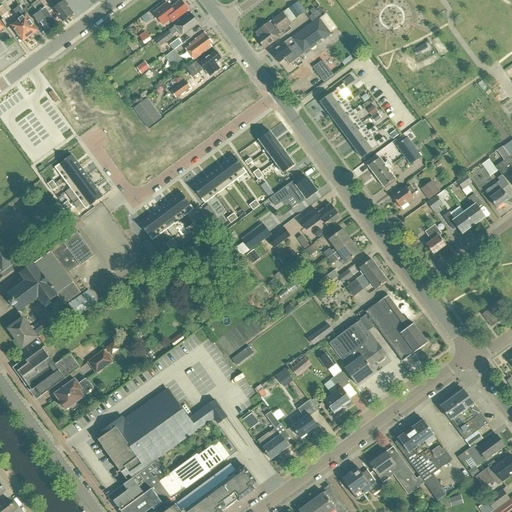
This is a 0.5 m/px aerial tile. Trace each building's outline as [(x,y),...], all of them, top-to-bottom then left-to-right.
[(58,24),(39,0),(28,0),(38,13),(33,16),(38,24),(41,22),(43,25),(42,26),(47,32),(50,33),(53,30),(54,27),(58,24)] [(69,5),(64,0),(53,0),(58,5),(53,8),(63,22),(74,14),(68,6),(69,5)] [(181,0),(180,0),(170,8),(167,3),(154,13),(164,25),(171,20),(173,22),(189,10),(181,0)] [(280,37),(279,35),(281,33),(280,31),(292,23),(291,22),(296,19),(306,12),(298,1),(259,30),(255,33),(259,38),(258,39),(265,49),(280,37)] [(23,11),(20,6),(14,11),(20,19),(11,25),(23,41),(37,30),(26,15),(23,11)] [(321,16),(325,14),(320,7),(316,10),(318,11),(317,12),(312,15),(309,18),(312,22),(321,16)] [(191,30),(192,28),(198,23),(191,14),(155,41),(160,47),(173,36),(172,35),(178,31),(182,36),(187,32),(189,32),(191,30)] [(332,34),(320,18),(271,53),(279,63),(285,59),(289,65),(306,53),(318,45),(316,43),(323,38),(324,40),(332,34)] [(146,45),(152,40),(146,31),(139,37),(146,45)] [(188,47),(191,51),(189,53),(194,59),(198,56),(199,56),(212,46),(210,44),(212,43),(205,32),(196,39),(196,40),(188,47)] [(170,45),(174,51),(182,44),(178,39),(170,45)] [(415,47),(418,56),(430,51),(427,43),(415,47)] [(182,60),(175,50),(161,61),(168,70),(182,60)] [(207,58),(206,57),(199,62),(198,60),(186,69),(193,77),(204,69),(206,72),(213,66),(212,66),(221,58),(216,51),(207,58)] [(323,60),(313,66),(323,81),(333,75),(323,60)] [(141,66),(137,69),(141,74),(145,71),(141,66)] [(177,84),(184,79),(180,73),(173,79),(177,84)] [(345,80),(348,85),(355,80),(351,76),(345,80)] [(176,98),(191,88),(186,81),(171,91),(176,98)] [(320,102),(329,114),(346,101),(344,100),(340,93),(346,88),(343,84),(336,89),(336,90),(320,102)] [(329,114),(337,125),(354,112),(353,111),(348,104),(355,99),(351,95),(344,100),(346,101),(329,114)] [(133,109),(148,128),(156,122),(147,109),(151,106),(146,99),(133,109)] [(337,125),(345,136),(362,124),(356,115),(363,110),(360,106),(353,111),(354,112),(337,125)] [(373,114),(377,111),(374,106),(369,109),(373,114)] [(371,118),(375,123),(381,118),(377,113),(371,118)] [(345,136),(354,148),(371,135),(371,136),(378,130),(375,126),(368,131),(362,124),(345,136)] [(390,134),(393,139),(398,135),(395,131),(390,134)] [(258,140),(267,151),(278,143),(270,132),(258,140)] [(354,148),(362,158),(378,146),(379,147),(386,142),(383,137),(376,142),(371,136),(371,135),(354,148)] [(396,146),(404,157),(415,149),(407,138),(396,146)] [(511,140),(503,147),(509,156),(511,159),(511,140)] [(286,154),(278,143),(267,151),(275,162),(286,154)] [(410,165),(421,157),(415,149),(404,157),(410,165)] [(295,165),(286,154),(275,162),(283,174),(295,165)] [(62,177),(79,164),(72,155),(55,168),(62,177)] [(234,156),(224,163),(236,180),(247,173),(234,156)] [(510,165),(511,163),(511,159),(509,156),(504,160),(495,167),(498,171),(501,175),(501,176),(507,172),(505,169),(510,165)] [(394,171),(391,166),(387,161),(384,164),(380,158),(368,167),(384,188),(395,180),(391,173),(394,171)] [(482,165),(490,176),(498,171),(489,159),(482,165)] [(236,180),(224,163),(213,171),(226,188),(236,180)] [(70,189),(87,176),(79,164),(62,177),(70,189)] [(226,188),(213,171),(203,179),(215,196),(226,188)] [(463,190),(472,183),(466,174),(456,181),(463,190)] [(502,189),(504,187),(508,185),(501,176),(501,175),(497,178),(500,181),(485,191),(490,198),(497,208),(509,199),(502,189)] [(79,201),(96,188),(87,176),(70,189),(79,201)] [(298,184),(295,179),(269,198),(276,206),(282,202),(289,197),(291,195),(298,204),(306,199),(307,199),(317,192),(307,178),(298,184)] [(215,196),(203,179),(192,187),(205,204),(215,196)] [(421,189),(429,200),(440,191),(433,180),(421,189)] [(392,197),(396,202),(395,203),(398,207),(399,206),(400,208),(401,207),(403,210),(409,206),(407,203),(413,198),(412,196),(415,193),(410,186),(407,189),(406,187),(392,197)] [(103,197),(96,188),(79,201),(86,209),(103,197)] [(181,193),(171,200),(184,217),(194,210),(181,193)] [(473,206),(464,213),(473,225),(484,217),(477,207),(481,204),(474,194),(468,198),(473,206)] [(436,196),(427,203),(433,212),(443,205),(436,196)] [(184,217),(171,200),(160,208),(173,225),(184,217)] [(45,216),(50,211),(44,203),(39,208),(45,216)] [(315,209),(300,221),(306,230),(321,219),(325,223),(330,219),(334,223),(340,218),(337,214),(338,213),(330,204),(318,213),(315,209)] [(173,225),(160,208),(150,216),(163,233),(173,225)] [(473,225),(464,213),(455,219),(449,212),(443,217),(453,230),(457,227),(462,233),(473,225)] [(163,233),(150,216),(140,224),(152,241),(163,233)] [(242,239),(250,250),(271,234),(263,223),(242,239)] [(433,255),(445,245),(438,236),(441,234),(435,225),(425,233),(432,243),(427,246),(433,255)] [(284,227),(267,240),(274,249),(291,236),(284,227)] [(323,253),(328,258),(351,241),(343,229),(328,239),(335,248),(331,250),(330,248),(323,253)] [(6,294),(8,298),(7,299),(15,311),(17,309),(19,312),(38,298),(44,306),(58,295),(65,304),(80,292),(67,274),(80,265),(80,266),(94,255),(77,232),(63,242),(65,245),(52,254),(51,252),(50,252),(35,264),(34,262),(19,273),(23,278),(22,282),(6,294)] [(0,272),(15,262),(7,251),(20,241),(15,235),(2,245),(0,241),(0,272)] [(360,252),(351,241),(328,258),(332,264),(338,260),(336,257),(339,254),(346,263),(360,252)] [(310,256),(319,249),(315,243),(306,250),(310,256)] [(295,256),(293,254),(289,249),(280,256),(278,258),(283,265),(295,256)] [(254,250),(246,255),(251,262),(259,256),(254,250)] [(379,270),(371,259),(359,267),(364,274),(346,287),(350,292),(379,270)] [(326,285),(339,276),(335,270),(322,279),(326,285)] [(349,270),(338,277),(342,283),(353,275),(349,270)] [(388,281),(379,270),(350,292),(354,297),(371,284),(376,290),(388,281)] [(279,281),(283,277),(279,273),(274,277),(279,281)] [(268,284),(276,293),(282,288),(274,279),(268,284)] [(69,304),(78,317),(97,303),(88,290),(69,304)] [(410,355),(414,352),(414,353),(428,342),(414,323),(410,326),(388,296),(389,296),(388,295),(365,312),(366,313),(366,312),(402,361),(402,362),(411,355),(410,355)] [(288,314),(294,309),(290,304),(284,309),(288,314)] [(493,312),(488,315),(492,320),(497,317),(493,312)] [(352,353),(357,359),(344,368),(357,385),(375,372),(370,366),(387,354),(378,343),(369,331),(375,326),(367,315),(360,320),(330,342),(343,359),(352,353)] [(47,327),(43,321),(32,329),(23,318),(9,329),(23,348),(37,337),(36,335),(47,327)] [(313,346),(333,331),(328,324),(308,339),(313,346)] [(48,331),(39,337),(45,345),(54,339),(48,331)] [(175,347),(185,340),(181,334),(170,341),(175,347)] [(112,355),(120,350),(114,342),(107,347),(112,355)] [(91,344),(85,349),(92,358),(98,354),(91,344)] [(249,347),(232,359),(237,366),(254,353),(249,347)] [(80,367),(70,353),(55,364),(43,348),(15,368),(32,390),(35,387),(42,396),(65,378),(80,367)] [(113,361),(104,349),(98,354),(92,358),(87,362),(96,374),(113,361)] [(334,365),(325,353),(318,358),(327,370),(330,368),(332,371),(337,368),(335,365),(334,365)] [(297,377),(304,371),(298,364),(291,369),(297,377)] [(284,387),(294,380),(287,372),(277,379),(284,387)] [(330,379),(338,390),(325,400),(335,413),(352,401),(343,388),(349,383),(341,372),(330,379)] [(78,404),(76,402),(93,390),(93,387),(89,381),(87,381),(86,378),(78,384),(75,379),(55,394),(61,401),(60,405),(62,408),(66,408),(66,409),(69,407),(71,410),(74,410),(78,407),(78,404)] [(258,392),(262,397),(266,394),(263,389),(264,389),(261,385),(255,390),(257,393),(258,392)] [(167,389),(98,439),(103,446),(103,447),(121,472),(126,479),(214,417),(206,406),(188,419),(167,389)] [(464,391),(441,407),(471,448),(475,445),(483,440),(477,431),(487,423),(464,391)] [(298,409),(304,417),(292,426),(300,438),(317,426),(310,416),(318,410),(311,399),(298,409)] [(262,448),(271,459),(289,446),(286,442),(292,438),(281,423),(280,424),(271,411),(265,415),(275,428),(258,441),(263,448),(262,448)] [(252,414),(243,420),(249,428),(257,421),(252,414)] [(420,476),(424,483),(437,500),(445,495),(442,490),(444,489),(433,474),(452,460),(424,421),(399,439),(408,452),(404,455),(420,476)] [(478,449),(475,445),(471,448),(458,457),(462,463),(470,457),(476,466),(486,459),(504,446),(496,435),(478,449)] [(127,490),(114,500),(121,511),(153,511),(186,488),(187,490),(212,472),(212,471),(226,461),(214,445),(200,456),(197,453),(160,481),(156,475),(154,477),(150,472),(154,469),(151,464),(123,484),(127,490)] [(397,453),(391,458),(386,451),(369,463),(379,477),(383,482),(393,474),(408,495),(424,483),(420,476),(416,479),(397,453)] [(511,474),(511,455),(511,454),(493,468),(491,465),(482,472),(491,484),(500,478),(503,482),(511,474)] [(160,511),(158,509),(153,511),(222,511),(223,511),(222,510),(238,499),(239,500),(254,488),(252,485),(256,481),(244,465),(236,471),(238,474),(186,511),(181,511),(175,504),(164,511),(163,511),(162,511),(160,511)] [(473,478),(480,473),(475,466),(471,469),(468,471),(473,478)] [(358,468),(342,479),(354,496),(355,495),(357,499),(365,494),(370,490),(373,495),(381,489),(375,480),(370,484),(358,468)] [(330,487),(323,492),(298,510),(299,511),(346,511),(348,511),(330,487)] [(493,511),(510,499),(502,489),(486,501),(493,511)] [(451,507),(460,504),(458,496),(449,499),(451,506),(451,507)] [(0,511),(13,511),(17,510),(8,498),(0,504),(0,511)] [(445,508),(451,506),(449,499),(443,501),(441,502),(442,506),(444,505),(445,508)] [(481,511),(490,511),(493,510),(486,501),(478,507),(481,511)]
